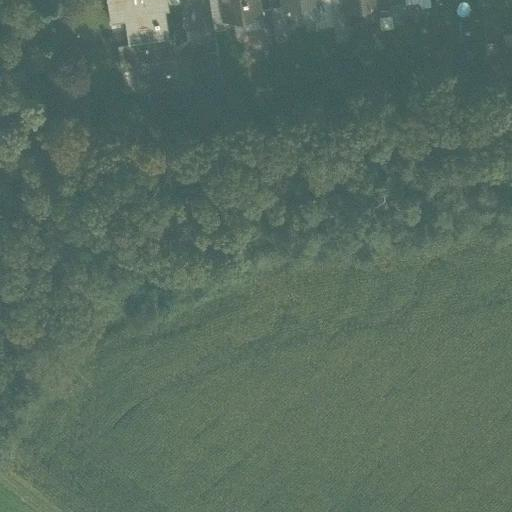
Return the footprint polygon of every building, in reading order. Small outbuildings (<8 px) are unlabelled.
[(161,0),(104,0),(108,24),(129,21),(132,42),(132,43),(168,38),(168,37),(161,0)] [(256,0),(228,0),(231,18),(256,14),(258,14),(258,10),(256,0)] [(328,0),(314,0),(319,27),(332,25),(328,0)] [(339,0),(328,0),(332,25),(344,23),(342,7),(340,8),(339,0)] [(375,0),(376,3),(378,16),(390,14),(388,0),(375,0)] [(282,6),(270,8),(274,33),(285,31),(282,6)] [(270,8),(258,10),(258,14),(256,14),(259,35),(274,33),(270,8)] [(168,38),(132,43),(132,42),(117,45),(121,71),(139,68),(143,93),(177,87),(169,37),(168,37),(168,38)] [(216,50),(204,52),(208,75),(219,74),(216,50)] [(204,52),(192,54),(195,77),(208,75),(204,52)]
